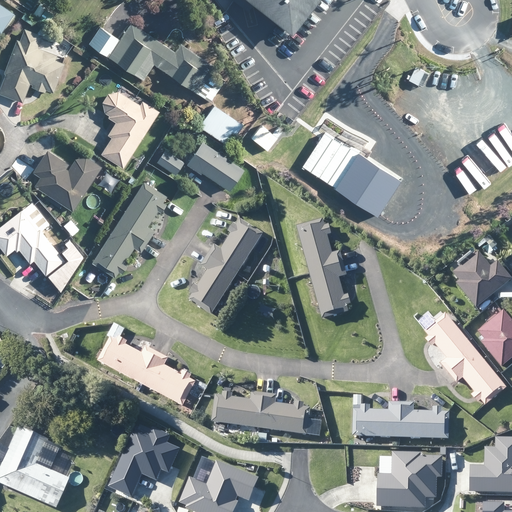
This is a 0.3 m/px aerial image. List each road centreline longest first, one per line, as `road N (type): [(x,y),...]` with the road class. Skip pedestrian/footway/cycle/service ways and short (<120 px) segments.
road 1 (residential): [(368,245),(394,358),(387,374),(222,356),(140,310)]
road 2 (residential): [(205,207),(140,310)]
